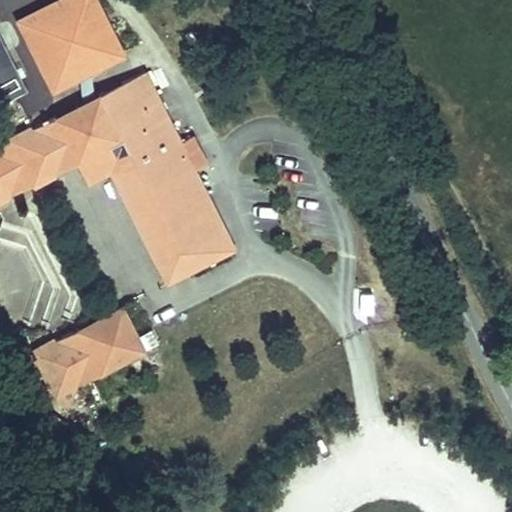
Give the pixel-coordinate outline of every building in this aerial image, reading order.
[(37,24),(39,20),(41,15),(44,11),(48,7),(52,5),(57,2),(62,0),(63,0),(57,0),(20,20),(56,87),(82,73),(91,68),(100,63),(98,60),(95,63),(93,64),(90,66),(82,69),(78,71),(74,71),(71,71),(65,71),(60,69),(56,67),(53,66),(50,64),(47,62),(45,59),(42,56),(39,51),(36,45),(35,41),(35,34),(35,29),(37,24)] [(123,51),(111,28),(107,30),(107,27),(106,24),(105,21),(103,18),(102,15),(100,13),(97,11),(95,9),(99,6),(95,0),(63,0),(62,0),(57,2),(52,5),(48,7),(44,11),(41,15),(39,20),(37,24),(35,29),(35,34),(35,41),(36,45),(39,51),(42,56),(45,59),(47,62),(50,64),(53,66),(56,67),(60,69),(65,71),(71,71),(74,71),(78,71),(82,69),(90,66),(93,64),(95,63),(98,60),(100,63),(123,51)] [(0,90),(19,84),(0,32),(0,90)] [(191,272),(236,249),(195,167),(209,160),(195,133),(181,139),(145,67),(92,94),(83,98),(0,140),(0,199),(79,160),(123,138),(191,272)] [(92,94),(91,68),(82,73),(83,98),(92,94)] [(169,283),(191,272),(123,138),(79,160),(89,182),(112,170),(169,283)] [(122,301),(33,348),(58,396),(148,348),(122,301)]
